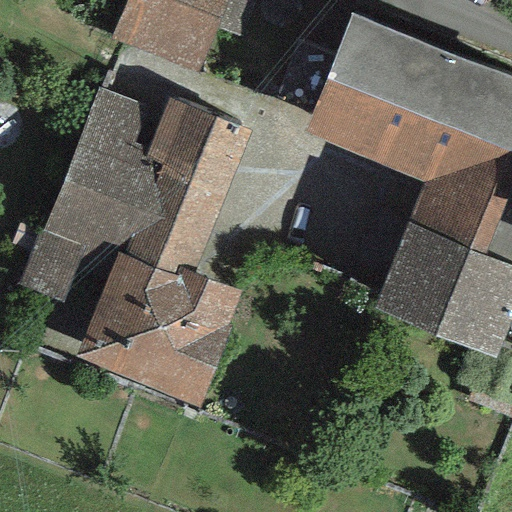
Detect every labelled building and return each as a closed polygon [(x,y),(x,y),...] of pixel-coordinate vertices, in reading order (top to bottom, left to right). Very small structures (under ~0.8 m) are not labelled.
[(126,0),(111,39),(195,75),(215,28),(226,0),(126,0)] [(256,0),(226,0),(215,28),(241,38),(256,0)] [(410,213),(407,224),(485,255),(490,242),(511,184),(511,79),(350,14),(301,131),(421,184),(410,213)] [(162,113),(96,87),(18,285),(92,314),(116,253),(178,277),(181,269),(195,275),(252,131),(167,98),(162,113)] [(511,265),(485,255),(407,224),(373,310),(494,358),(511,310),(511,265)] [(242,293),(195,275),(181,269),(178,277),(116,253),(92,314),(74,359),(197,407),(242,293)]
